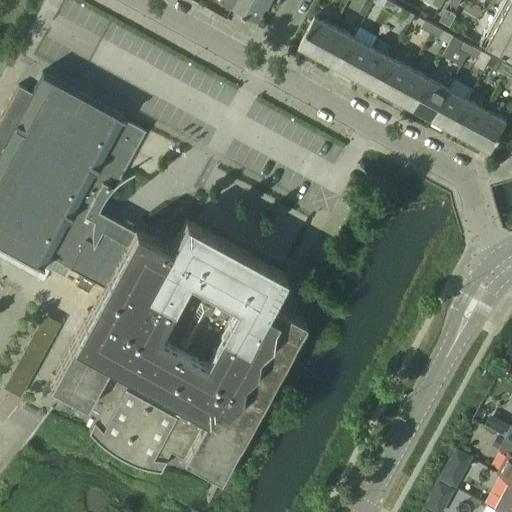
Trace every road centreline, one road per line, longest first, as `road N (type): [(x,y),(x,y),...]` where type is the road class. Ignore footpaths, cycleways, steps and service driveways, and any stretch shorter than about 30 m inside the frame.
road 1 (residential): [(499,268),(465,182),(260,69)]
road 2 (tertiary): [(499,268),(361,511)]
road 3 (residential): [(260,69),(139,0)]
